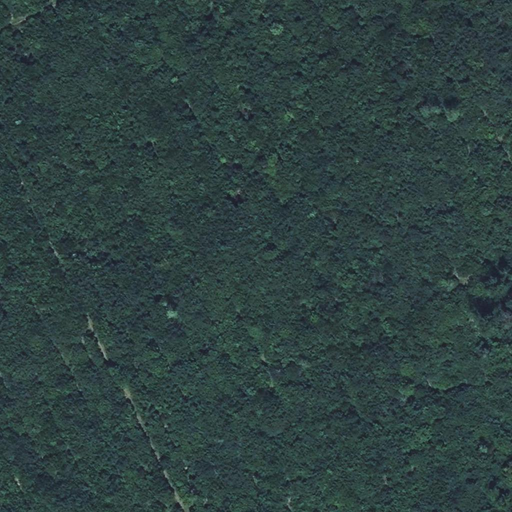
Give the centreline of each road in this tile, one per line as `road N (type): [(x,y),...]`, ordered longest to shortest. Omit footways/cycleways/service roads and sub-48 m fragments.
road 1 (track): [(507,511),(242,0)]
road 2 (track): [(185,511),(0,141)]
